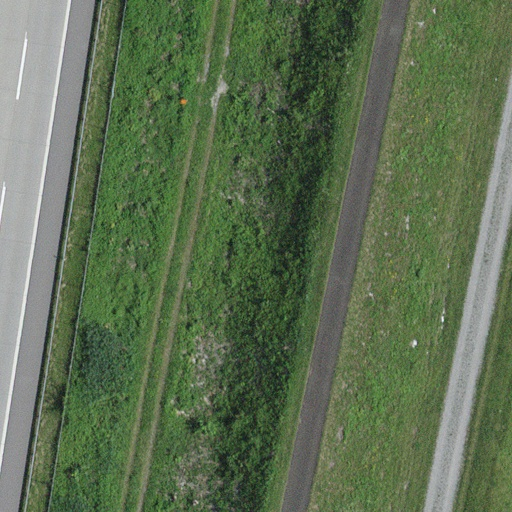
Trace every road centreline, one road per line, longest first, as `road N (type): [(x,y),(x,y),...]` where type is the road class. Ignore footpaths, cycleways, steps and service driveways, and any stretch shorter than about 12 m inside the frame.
road 1 (track): [(400,0),(297,511)]
road 2 (unknown): [(227,0),(141,511)]
road 3 (track): [(450,511),(511,199)]
road 4 (motorway): [(0,215),(31,0)]
